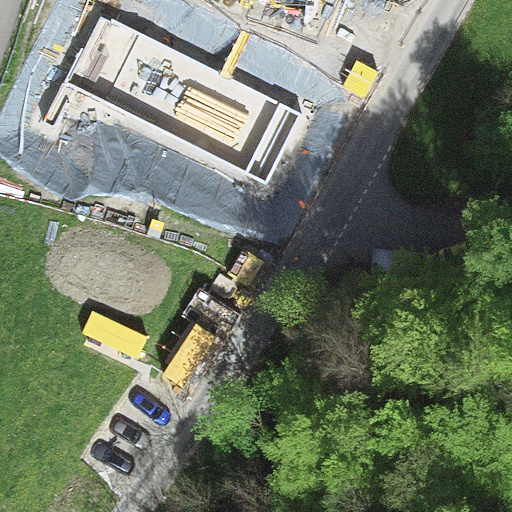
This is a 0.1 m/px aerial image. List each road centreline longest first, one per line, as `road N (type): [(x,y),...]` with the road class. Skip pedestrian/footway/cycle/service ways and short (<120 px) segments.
road 1 (unclassified): [(456,0),(362,170),(129,511)]
road 2 (track): [(362,170),(381,235),(400,256),(429,254),(511,212)]
